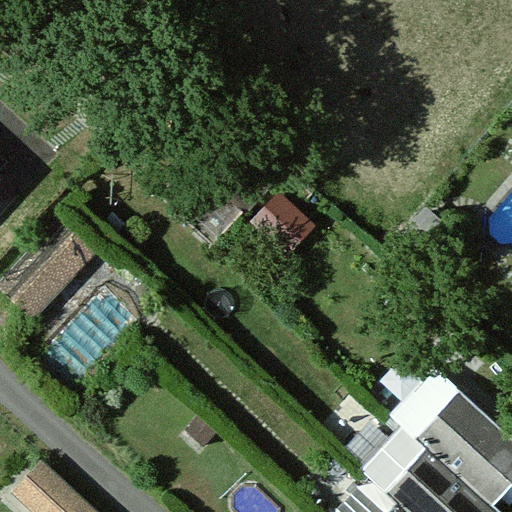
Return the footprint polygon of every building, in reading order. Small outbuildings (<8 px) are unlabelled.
[(219,136),(194,163),(247,212),(272,185),(219,136)] [(100,247),(63,213),(0,281),(0,288),(34,319),(100,247)] [(419,438),(430,449),(494,507),(511,487),(511,437),(462,391),(419,438)] [(499,511),(494,507),(430,449),(389,493),(400,503),(409,511),(499,511)] [(97,511),(41,460),(13,491),(35,511),(97,511)] [(409,511),(400,503),(391,511),(409,511)]
